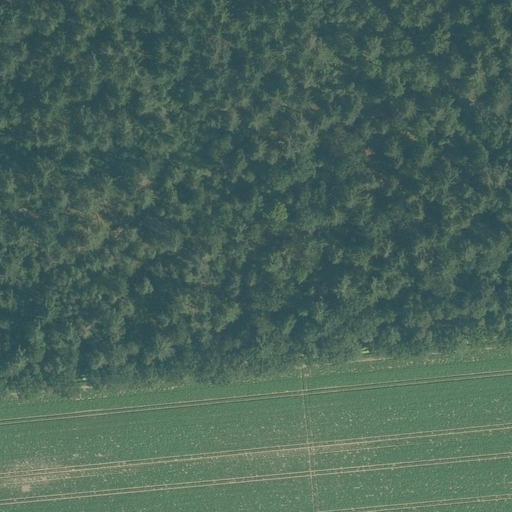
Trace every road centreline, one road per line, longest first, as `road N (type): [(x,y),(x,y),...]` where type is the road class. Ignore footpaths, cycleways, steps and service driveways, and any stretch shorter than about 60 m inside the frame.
road 1 (track): [(209,349),(511,321)]
road 2 (unclassified): [(511,136),(363,0)]
road 3 (track): [(0,369),(187,351)]
